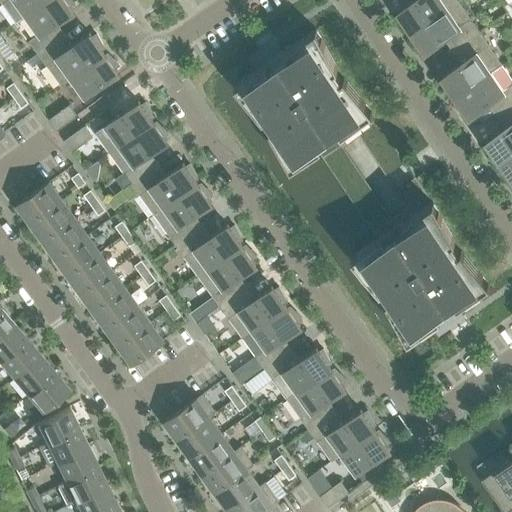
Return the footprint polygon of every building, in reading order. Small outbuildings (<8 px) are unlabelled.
[(0,0),(0,1),(16,23),(47,0),(0,0)] [(27,16),(40,33),(29,41),(38,54),(59,38),(51,27),(73,11),(73,12),(74,11),(71,7),(74,4),(70,0),(47,0),(16,23),(16,24),(27,16)] [(415,0),(401,10),(400,10),(399,10),(402,15),(399,17),(409,29),(411,28),(413,30),(458,0),(457,0),(415,0)] [(415,33),(413,35),(420,49),(424,46),(427,51),(428,50),(450,35),(458,47),(480,32),(458,0),(413,30),(415,33)] [(249,74),(235,84),(263,118),(267,115),(274,125),(270,128),(291,166),(316,149),(321,145),(319,141),(339,127),(342,132),(372,111),(344,77),(341,79),(334,70),(338,67),(317,28),(285,51),(284,51),(287,55),(270,66),(267,62),(256,70),(255,70),(253,72),(249,74)] [(467,60),(445,75),(444,74),(443,75),(446,80),(443,82),(453,94),(455,92),(457,95),(502,65),(480,32),(458,47),(467,60)] [(89,34),(67,50),(59,38),(38,54),(60,85),(104,53),(102,50),(104,49),(97,35),(93,38),(90,33),(89,34)] [(108,55),(106,56),(104,53),(60,85),(61,85),(71,77),(85,96),(117,73),(117,74),(118,73),(115,68),(119,66),(108,55)] [(459,98),(457,100),(464,113),(468,111),(471,115),(472,115),(472,114),(494,99),(502,112),(511,105),(511,79),(502,65),(457,95),(459,98)] [(13,82),(7,87),(15,98),(21,93),(13,82)] [(21,108),(28,103),(21,93),(15,98),(21,108)] [(138,103),(95,133),(109,153),(153,121),(151,118),(153,117),(146,103),(142,106),(139,101),(138,102),(138,103)] [(57,131),(78,116),(70,105),(49,120),(57,131)] [(511,124),(488,139),(487,140),(490,144),(487,147),(497,158),(499,157),(501,160),(511,152),(511,105),(502,112),(511,124)] [(153,121),(109,153),(124,173),(115,179),(123,190),(131,184),(153,169),(144,157),(166,141),(166,142),(167,141),(164,137),(168,134),(157,123),(155,124),(153,121)] [(85,126),(64,141),(72,152),(93,137),(85,126)] [(503,163),(501,164),(508,178),(511,176),(511,152),(501,160),(503,163)] [(153,169),(131,184),(154,215),(197,183),(195,180),(197,179),(190,165),(186,168),(183,163),(182,164),(161,180),(153,169)] [(85,182),(78,172),(71,177),(78,187),(85,182)] [(49,182),(18,205),(31,223),(62,200),(49,182)] [(197,183),(154,215),(176,245),(197,230),(189,219),(210,203),(211,204),(212,203),(208,198),(212,196),(201,184),(200,186),(197,183)] [(93,189),(85,194),(93,205),(100,200),(93,189)] [(31,223),(43,240),(75,218),(62,200),(31,223)] [(98,212),(105,207),(100,200),(93,205),(98,212)] [(378,239),(352,256),(381,290),(384,288),(391,298),(387,300),(408,338),(421,330),(428,325),(429,324),(440,317),(437,313),(454,302),(457,306),(457,305),(489,283),(461,250),(458,252),(451,242),(455,240),(433,201),(403,222),(406,226),(386,240),(383,235),(378,239)] [(122,217),(115,222),(124,236),(132,230),(122,217)] [(43,240),(56,257),(56,258),(87,235),(75,218),(43,240)] [(197,230),(176,245),(198,276),(242,245),(240,242),(242,240),(234,227),(231,229),(228,225),(227,226),(205,242),(197,230)] [(130,243),(137,238),(132,230),(124,236),(130,243)] [(56,258),(68,275),(69,275),(100,253),(87,235),(56,258)] [(214,298),(190,315),(197,324),(220,307),(241,292),(233,280),(255,265),(256,264),(253,260),(257,257),(246,246),(244,248),(242,245),(198,276),(214,298)] [(69,275),(81,292),(81,293),(113,270),(100,253),(69,275)] [(141,258),(134,263),(143,276),(150,270),(141,258)] [(81,293),(94,310),(94,311),(125,288),(113,270),(81,293)] [(148,283),(156,278),(150,270),(143,276),(148,283)] [(241,292),(220,307),(243,338),(254,331),(253,330),(286,306),(284,303),(286,302),(279,288),(275,291),(272,286),(271,287),(249,303),(241,292)] [(94,311),(106,328),(107,328),(138,306),(125,288),(94,311)] [(167,295),(159,300),(167,311),(174,306),(167,295)] [(0,332),(13,321),(0,306),(0,332)] [(107,328),(119,345),(119,346),(151,323),(138,306),(107,328)] [(173,320),(181,315),(174,306),(167,311),(173,320)] [(286,306),(253,330),(254,331),(266,348),(255,356),(264,369),(286,354),(277,342),(299,327),(300,326),(297,322),(301,319),(290,308),(288,309),(286,306)] [(0,332),(0,360),(27,338),(13,321),(0,332)] [(132,364),(164,341),(151,323),(119,346),(132,364)] [(0,360),(0,361),(13,377),(40,354),(27,338),(0,360)] [(286,354),(264,369),(272,379),(273,381),(286,399),(297,391),(298,392),(331,368),(328,365),(330,364),(323,350),(320,353),(316,348),(315,349),(316,349),(294,365),(286,354)] [(13,377),(27,394),(54,371),(40,354),(13,377)] [(298,392),(287,400),(308,429),(309,430),(330,415),(322,404),(344,388),(344,389),(345,388),(342,383),(345,381),(335,369),(333,371),(331,368),(298,392)] [(264,369),(245,382),(253,393),(272,379),(264,369)] [(42,411),(69,388),(54,371),(27,394),(42,411)] [(232,385),(225,390),(233,401),(239,396),(232,385)] [(203,394),(165,421),(178,440),(209,417),(210,418),(216,413),(203,394)] [(239,411),(246,406),(239,396),(233,401),(239,411)] [(69,407),(38,423),(47,443),(79,427),(69,407)] [(330,415),(309,430),(313,437),(331,462),(342,454),(342,453),(375,430),(373,427),(375,425),(368,412),(364,414),(361,410),(360,410),(360,411),(338,427),(330,415)] [(262,413),(254,418),(263,431),(271,425),(262,413)] [(178,440),(191,457),(222,434),(210,418),(209,417),(178,440)] [(11,437),(17,431),(10,423),(4,429),(11,437)] [(269,439),(276,433),(271,425),(263,431),(269,439)] [(47,443),(57,462),(88,447),(79,427),(47,443)] [(308,429),(301,434),(306,442),(313,437),(309,430),(308,429)] [(375,430),(342,453),(342,454),(356,473),(388,450),(389,449),(386,445),(390,442),(379,431),(377,433),(375,430)] [(191,457),(203,475),(235,452),(234,451),(222,434),(191,457)] [(14,447),(7,451),(12,460),(19,456),(14,447)] [(57,462),(66,482),(98,466),(88,447),(57,462)] [(254,466),(241,447),(234,451),(235,452),(203,475),(216,492),(247,470),(248,470),(254,466)] [(281,454),(274,459),(282,470),(289,465),(281,454)] [(16,470),(24,466),(19,456),(12,460),(16,470)] [(511,459),(481,480),(503,511),(509,511),(511,510),(511,459)] [(289,479),(296,475),(289,465),(282,470),(289,479)] [(98,466),(66,482),(57,486),(67,505),(76,501),(107,485),(98,466)] [(216,492),(228,510),(260,487),(259,486),(248,470),(247,470),(216,492)] [(320,497),(328,508),(349,493),(341,481),(320,497)] [(230,511),(263,511),(279,501),(266,482),(259,486),(260,487),(228,510),(230,511)] [(76,501),(81,511),(102,511),(117,505),(107,485),(76,501)] [(34,487),(26,490),(30,499),(38,495),(34,487)] [(393,487),(384,493),(392,505),(401,498),(393,487)] [(35,509),(43,505),(38,495),(30,499),(35,509)] [(464,511),(459,506),(450,501),(440,499),(431,500),(422,505),(414,511),(464,511)]
